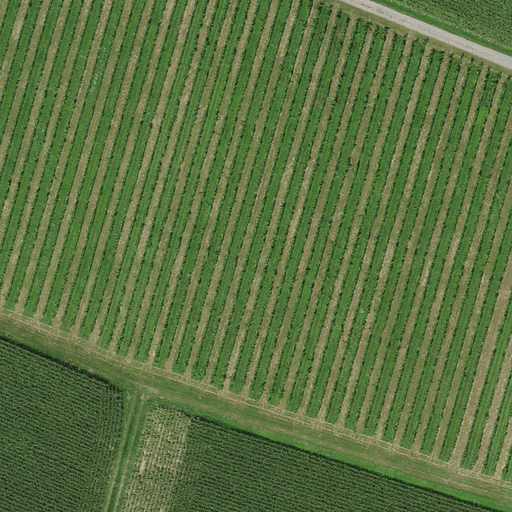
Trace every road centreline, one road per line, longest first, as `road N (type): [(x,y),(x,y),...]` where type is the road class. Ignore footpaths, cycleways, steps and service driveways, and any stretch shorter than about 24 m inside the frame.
road 1 (track): [(111,511),(136,392),(0,332)]
road 2 (track): [(511,51),(378,0)]
